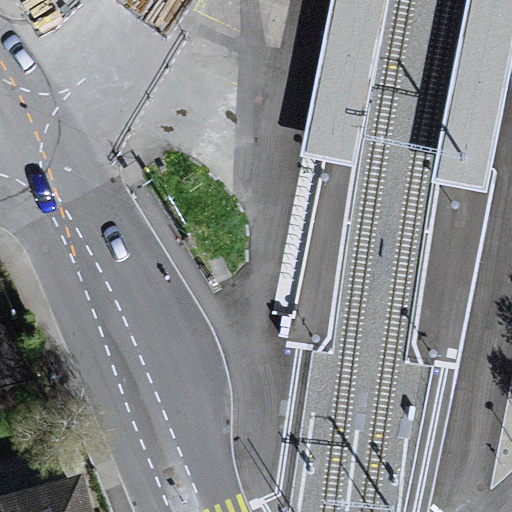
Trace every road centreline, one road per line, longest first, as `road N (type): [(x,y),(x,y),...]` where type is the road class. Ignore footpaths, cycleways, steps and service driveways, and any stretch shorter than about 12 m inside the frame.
road 1 (secondary): [(12,136),(189,511)]
road 2 (residential): [(12,136),(148,0)]
